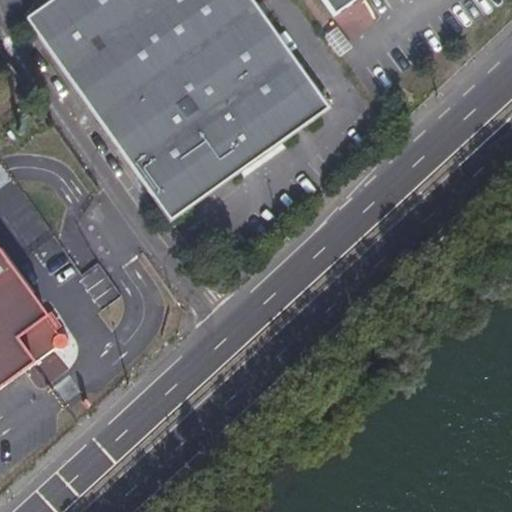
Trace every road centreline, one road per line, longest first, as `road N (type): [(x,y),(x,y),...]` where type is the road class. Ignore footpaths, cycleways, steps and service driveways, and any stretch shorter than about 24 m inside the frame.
road 1 (primary): [(104,511),(511,140)]
road 2 (residential): [(0,20),(231,336)]
road 3 (primary): [(511,77),(231,336)]
road 4 (primary): [(231,336),(38,511)]
